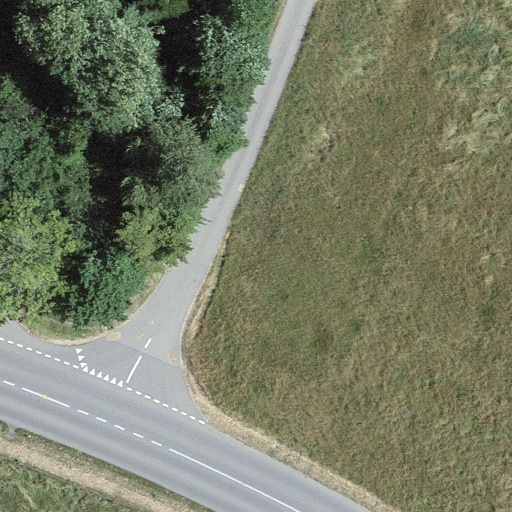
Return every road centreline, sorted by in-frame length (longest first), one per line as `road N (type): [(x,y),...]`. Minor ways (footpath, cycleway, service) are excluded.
road 1 (track): [(108,422),(206,228),(291,0)]
road 2 (secondary): [(0,380),(297,511)]
